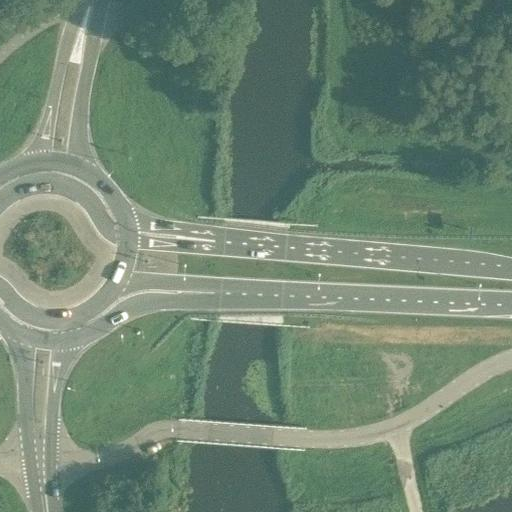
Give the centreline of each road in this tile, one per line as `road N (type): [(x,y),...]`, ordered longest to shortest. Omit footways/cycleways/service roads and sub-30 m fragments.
road 1 (primary): [(195,292),(511,300)]
road 2 (primary): [(511,271),(198,239)]
road 3 (unclassified): [(511,357),(393,427),(271,435)]
road 4 (unclassified): [(39,464),(94,461),(163,429),(271,435)]
road 5 (tertiary): [(91,0),(66,44),(36,161)]
road 6 (tertiary): [(71,164),(91,0)]
road 7 (primary): [(63,340),(137,304),(195,292)]
road 8 (secondary): [(17,332),(23,415),(39,464)]
road 9 (secondary): [(39,464),(63,340)]
